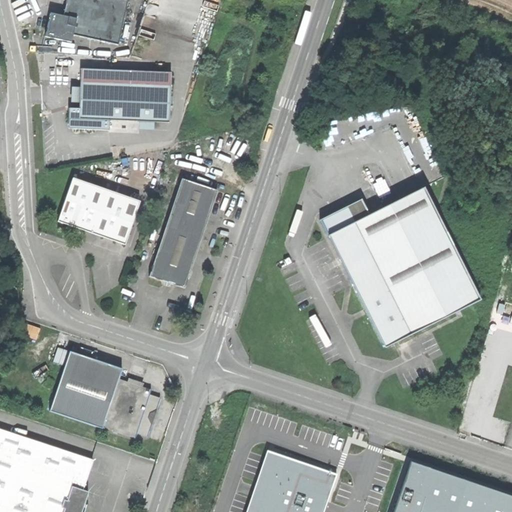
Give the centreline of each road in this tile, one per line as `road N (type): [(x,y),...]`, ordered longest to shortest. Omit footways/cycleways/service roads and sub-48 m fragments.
road 1 (secondary): [(205,364),(326,0)]
road 2 (unclassified): [(205,364),(511,465)]
road 3 (unknown): [(186,0),(174,116),(165,124),(61,135),(51,88)]
road 4 (unclassified): [(27,242),(16,78),(0,4)]
road 5 (secondary): [(156,511),(205,364)]
road 6 (unclassified): [(88,324),(205,364)]
